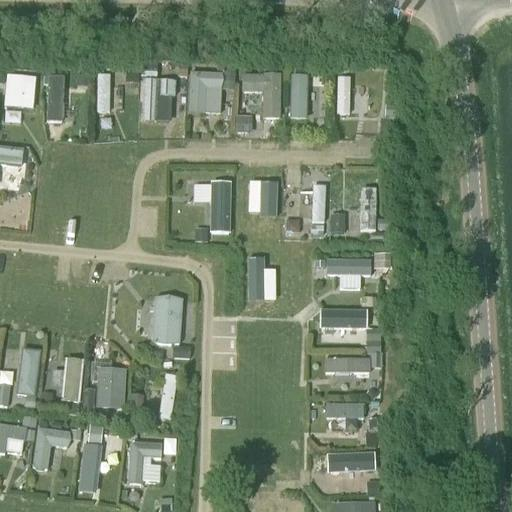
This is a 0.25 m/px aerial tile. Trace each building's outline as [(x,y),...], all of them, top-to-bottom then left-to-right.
[(343,69),(342,119),(387,120),(388,94),(386,94),(387,70),(343,69)] [(198,76),(197,120),(226,120),(227,77),(198,76)] [(103,122),(117,122),(118,80),(103,79),(103,122)] [(288,124),(286,79),(246,81),(248,133),(262,133),(262,125),(288,124)] [(40,112),(40,80),(12,80),(11,112),(40,112)] [(51,131),(70,131),(70,81),(51,81),(51,131)] [(180,82),(152,81),(151,125),(179,126),(180,82)] [(246,153),(245,139),(222,140),(223,155),(246,153)] [(0,194),(28,198),(34,160),(0,155),(0,194)] [(334,188),(334,171),(310,171),(310,188),(334,188)] [(237,240),(235,187),(217,187),(218,240),(237,240)] [(333,227),(333,188),(317,188),(317,227),(333,227)] [(367,189),(367,235),(380,235),(381,189),(367,189)] [(273,192),(273,229),(286,229),(287,192),(273,192)] [(292,196),(293,212),(308,211),(307,195),(292,196)] [(367,227),(365,201),(355,201),(356,228),(367,227)] [(272,208),(259,207),(258,220),(271,221),(272,208)] [(339,233),(349,233),(348,216),(338,217),(339,233)] [(274,239),(306,244),(310,222),(290,219),(287,235),(275,233),(274,239)] [(243,223),(242,239),(254,240),(255,223),(243,223)] [(396,258),(382,258),(382,270),(396,270),(396,258)] [(309,280),(309,263),(257,263),(257,293),(272,293),(272,281),(309,280)] [(361,290),(362,282),(376,283),(377,265),(332,263),(331,283),(346,283),(346,290),(361,290)] [(155,349),(186,353),(192,302),(160,298),(155,349)] [(329,345),(372,343),(370,313),(328,315),(329,345)] [(25,400),(43,400),(44,354),(26,354),(25,400)] [(332,382),(374,380),(374,360),(331,362),(332,382)] [(69,406),(86,407),(87,362),(70,361),(69,406)] [(100,414),(127,414),(128,370),(101,370),(100,414)] [(178,421),(180,380),(158,380),(156,420),(178,421)] [(0,413),(15,413),(16,387),(1,387),(0,413)] [(131,415),(151,416),(151,397),(132,397),(131,415)] [(334,411),(334,428),(373,426),(372,409),(334,411)] [(11,445),(30,445),(31,428),(0,426),(0,453),(11,454),(11,445)] [(169,454),(182,454),(182,441),(169,441),(169,454)] [(133,442),(134,488),(165,487),(165,481),(148,482),(148,469),(167,469),(166,442),(133,442)] [(102,446),(90,446),(88,480),(101,480),(102,446)] [(380,478),(379,456),(333,458),(334,480),(380,478)] [(339,485),(338,511),(373,511),(374,486),(339,485)] [(260,502),(260,511),(306,511),(306,501),(260,502)]
